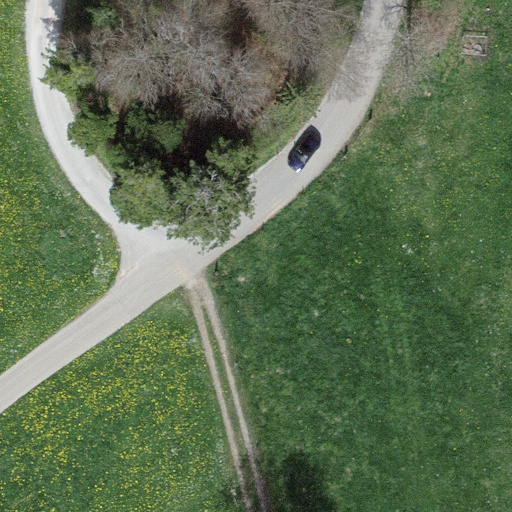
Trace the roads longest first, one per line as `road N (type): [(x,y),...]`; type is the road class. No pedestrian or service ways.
road 1 (unclassified): [(389,0),(335,123),(0,396)]
road 2 (track): [(162,263),(58,86),(66,0)]
